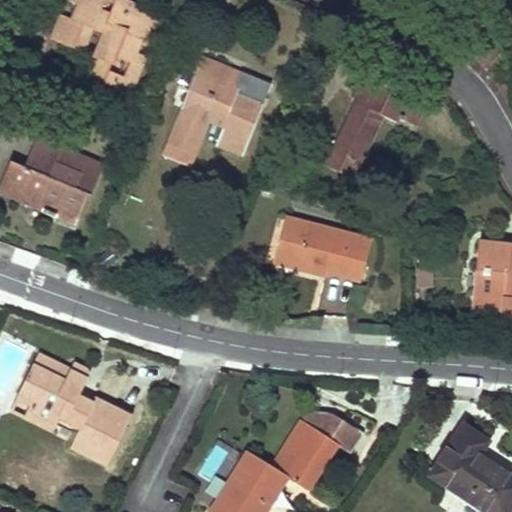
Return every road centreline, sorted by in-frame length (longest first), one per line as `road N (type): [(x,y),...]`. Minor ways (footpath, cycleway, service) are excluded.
road 1 (tertiary): [(511,373),(222,348),(0,278)]
road 2 (residential): [(355,0),(424,47),(482,102),(511,162)]
